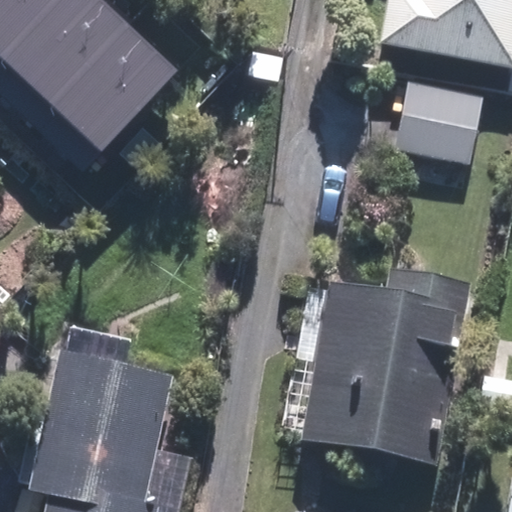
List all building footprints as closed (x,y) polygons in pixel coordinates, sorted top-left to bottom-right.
[(55,0),(0,61),(51,108),(128,24),(100,0),(55,0)] [(0,0),(0,61),(55,0),(0,0)] [(511,0),(397,0),(389,51),(511,73),(511,0)] [(51,108),(103,154),(179,71),(128,24),(51,108)] [(400,152),(475,168),(489,102),(414,86),(400,152)] [(347,469),(384,477),(388,460),(442,469),(475,289),(396,275),(392,298),(338,289),(309,446),(351,453),(347,469)] [(151,511),(150,511),(180,382),(72,358),(58,420),(41,415),(25,487),(41,491),(40,498),(64,503),(61,511),(151,511)] [(486,408),(511,411),(511,387),(490,383),(486,408)]
